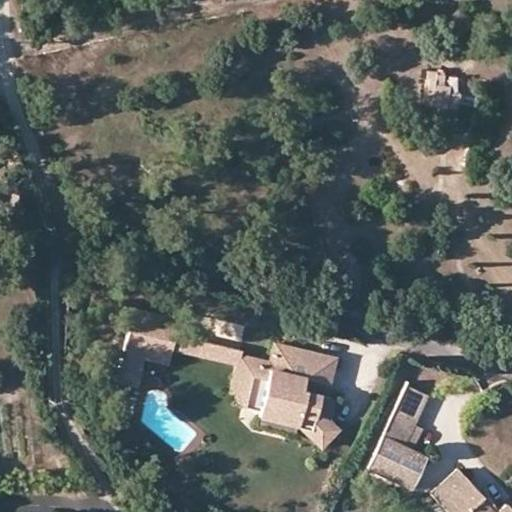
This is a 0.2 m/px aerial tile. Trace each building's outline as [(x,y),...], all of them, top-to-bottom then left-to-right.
[(424,100),(447,104),(452,72),(429,69),(424,100)] [(472,139),(474,100),(457,99),(455,138),(472,139)] [(0,140),(0,174),(16,164),(0,140)] [(173,348),(237,362),(240,350),(241,344),(178,331),(180,318),(135,308),(119,381),(138,385),(145,354),(170,360),(173,348)] [(274,341),(271,357),(270,364),(255,360),(251,378),(244,376),(232,390),(245,403),(260,406),(259,411),(298,419),(298,422),(311,424),(310,429),(322,441),(339,424),(332,417),(337,394),(315,389),(306,387),(303,382),(304,375),(310,376),(316,350),(274,341)] [(240,350),(232,390),(244,376),(251,378),(255,360),(270,364),(271,357),(240,350)] [(310,376),(317,377),(330,381),(335,354),(316,350),(310,376)] [(317,377),(310,376),(304,375),(303,382),(306,387),(315,389),(317,377)] [(402,377),(389,406),(412,416),(424,387),(402,377)] [(412,416),(389,406),(365,461),(410,482),(425,449),(410,443),(402,440),(411,417),(412,416)] [(296,429),(298,422),(298,419),(259,411),(256,420),(296,429)] [(419,420),(411,417),(402,440),(410,443),(419,420)] [(479,489),(478,487),(453,464),(452,465),(427,489),(450,511),(456,511),(511,511),(511,506),(502,495),(494,502),(490,507),(476,492),(479,489)] [(485,480),(478,487),(479,489),(476,492),(490,507),(494,502),(485,480)]
